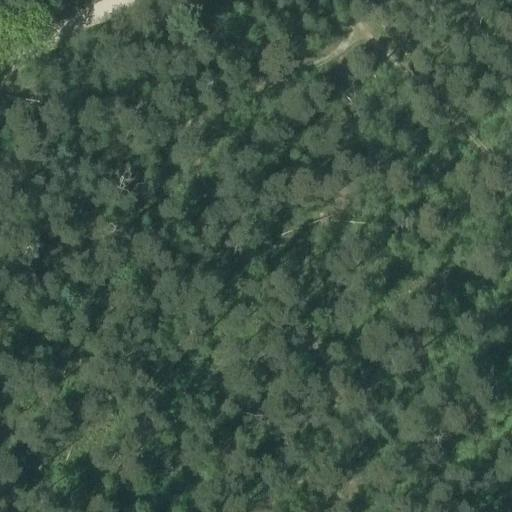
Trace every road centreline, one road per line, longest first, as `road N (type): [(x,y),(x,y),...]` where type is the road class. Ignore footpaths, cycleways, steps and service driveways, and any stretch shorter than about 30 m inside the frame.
road 1 (track): [(259,511),(346,457),(359,442),(362,415),(223,231),(206,193),(203,156),(225,112),(347,42),(349,13)]
road 2 (track): [(349,13),(511,179)]
road 3 (unknown): [(0,62),(129,0)]
